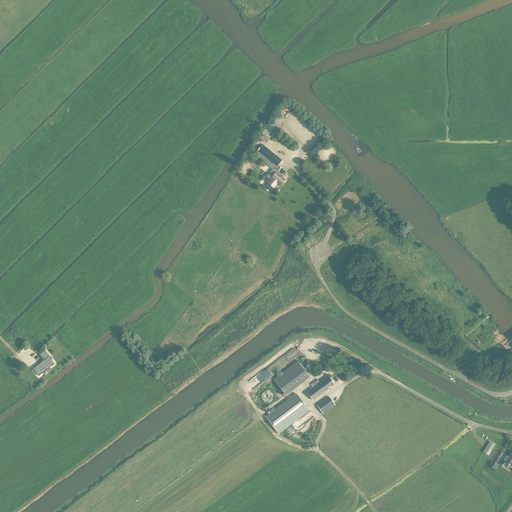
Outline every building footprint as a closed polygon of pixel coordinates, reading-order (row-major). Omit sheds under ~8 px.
[(274,170),(282,160),(269,150),(262,145),(254,155),(274,170)] [(268,183),(265,186),(270,190),(273,187),(274,187),(277,183),(282,186),(286,181),(282,177),(276,173),(274,171),(266,181),(268,183)] [(33,369),(39,376),(54,364),(49,357),(50,357),(45,350),(40,355),(44,360),(33,369)] [(274,378),(287,394),(310,376),(298,360),(274,378)] [(311,384),(314,388),(308,392),(313,400),(334,385),(329,377),(320,383),(317,380),(311,384)] [(274,398),(274,396),(274,395),(273,393),(272,392),(271,392),(271,391),(269,391),(267,391),(266,391),(265,392),(264,392),(264,393),(263,395),(263,396),(263,397),(263,399),(264,400),(266,402),(267,402),(268,402),(269,402),(271,402),(272,401),(273,400),(274,399),(274,398)] [(296,393),(265,417),(279,434),(309,410),(296,393)] [(335,405),(329,397),(317,406),(323,414),(329,410),(335,405)] [(489,455),(495,445),(490,442),(483,452),(489,455)] [(510,468),(511,465),(511,458),(509,457),(505,461),(504,460),(500,465),(503,467),(505,464),(510,468)]
